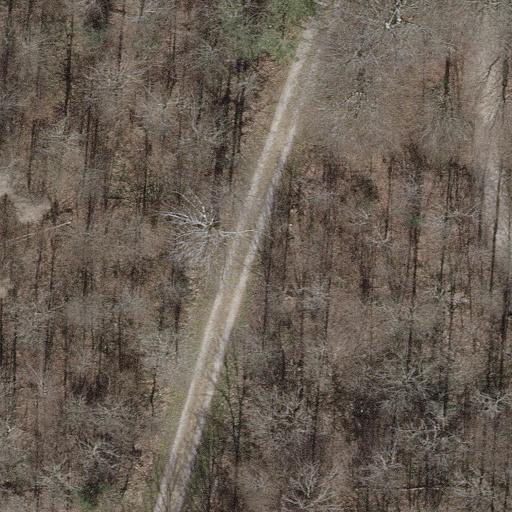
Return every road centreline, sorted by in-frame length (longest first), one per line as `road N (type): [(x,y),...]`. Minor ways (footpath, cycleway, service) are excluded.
road 1 (track): [(335,0),(205,371),(167,511)]
road 2 (track): [(486,0),(479,112),(511,255)]
